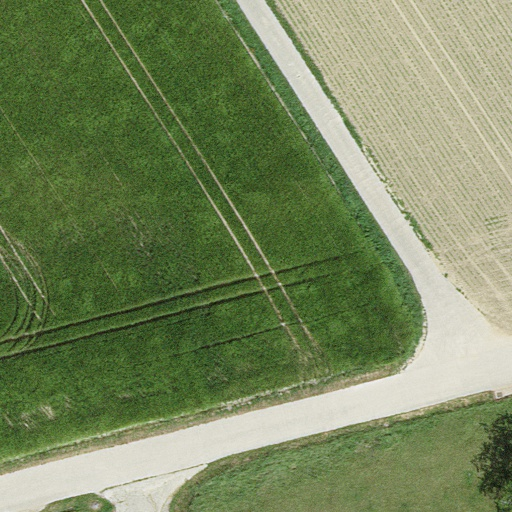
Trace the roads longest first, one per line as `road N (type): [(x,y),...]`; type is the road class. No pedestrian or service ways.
road 1 (track): [(0,494),(511,355)]
road 2 (track): [(256,0),(492,361)]
